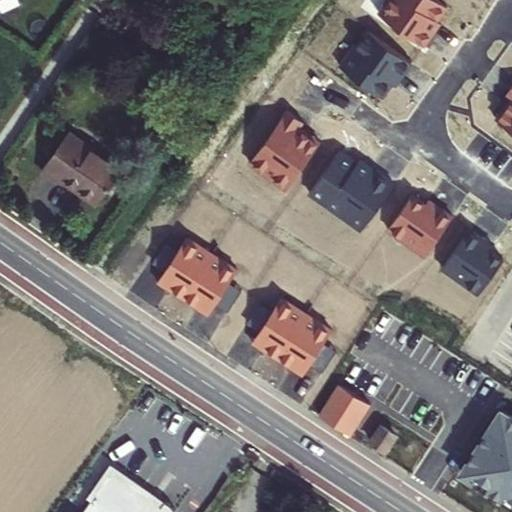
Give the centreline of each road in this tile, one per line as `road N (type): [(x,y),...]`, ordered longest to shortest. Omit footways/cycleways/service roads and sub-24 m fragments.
road 1 (secondary): [(405,511),(0,244)]
road 2 (residential): [(511,0),(434,101),(428,127),(444,157),(511,200)]
